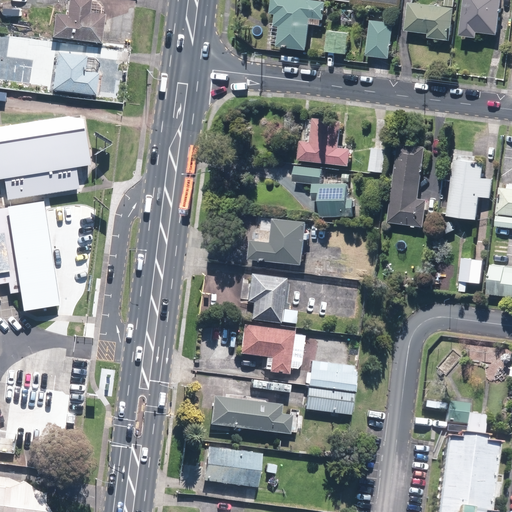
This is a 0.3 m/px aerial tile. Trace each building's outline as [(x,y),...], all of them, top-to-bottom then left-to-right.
[(52,13),(49,37),(99,43),(102,14),(87,12),(88,0),(66,0),(64,15),(52,13)] [(326,3),(298,0),(272,0),(270,15),(276,16),(274,27),(280,28),(277,48),(306,52),(310,26),(321,27),(321,21),(324,22),(326,3)] [(464,0),(459,37),(476,40),(477,34),(497,36),(501,0),(464,0)] [(454,10),(408,4),(405,32),(428,35),(428,39),(450,42),(454,10)] [(394,24),(370,21),(366,57),(389,60),(394,24)] [(349,35),(327,32),(325,53),(346,55),(349,35)] [(8,39),(6,60),(31,63),(33,42),(8,39)] [(54,52),(49,89),(93,95),(96,73),(82,71),(84,56),(54,52)] [(0,127),(0,138),(84,125),(83,119),(69,116),(0,127)] [(301,142),(299,161),(349,167),(351,150),(339,149),(342,123),(314,119),(311,143),(301,142)] [(0,138),(0,180),(4,180),(8,200),(79,189),(76,167),(90,164),(84,125),(0,138)] [(398,144),(388,223),(423,228),(426,209),(428,210),(429,201),(418,200),(425,148),(398,144)] [(381,150),(372,149),(369,172),(385,174),(388,151),(381,150)] [(454,160),(447,217),(477,221),(480,198),(491,199),(493,181),(488,180),(482,179),(484,164),(454,160)] [(320,202),(320,218),(354,218),(355,200),(347,199),(348,185),(321,184),(322,168),(294,166),(292,182),(313,184),(313,202),(320,202)] [(499,188),(496,215),(511,216),(511,185),(508,185),(507,189),(499,188)] [(44,201),(0,207),(0,233),(4,233),(10,271),(0,272),(0,284),(9,283),(11,293),(21,291),(24,311),(60,305),(58,294),(45,210),(44,201)] [(511,218),(496,216),(495,227),(511,229),(511,218)] [(269,246),(248,243),(245,262),(304,269),(311,222),(273,217),(269,246)] [(451,221),(440,226),(444,236),(456,231),(451,221)] [(0,272),(10,271),(4,233),(0,233),(0,272)] [(483,261),(462,259),(459,282),(460,282),(459,292),(466,293),(467,283),(481,285),(483,261)] [(511,298),(511,268),(491,266),(487,295),(511,298)] [(287,281),(248,276),(247,280),(243,279),(240,299),(245,300),(244,303),(250,304),(248,321),(278,325),(279,310),(286,311),(287,305),(284,304),(287,281)] [(295,312),(281,310),(279,323),(293,325),(295,312)] [(241,326),(237,355),(264,359),(262,370),(267,371),(266,373),(286,376),(287,370),(296,371),(297,366),(301,337),(291,336),(291,333),(241,326)] [(352,368),(309,362),(306,381),(306,386),(352,393),(354,373),(351,373),(352,368)] [(304,398),(302,410),(348,416),(351,395),(305,389),(304,398)] [(211,397),(207,426),(287,435),(289,417),(278,415),(279,406),(211,397)] [(466,405),(446,403),(444,412),(443,413),(443,420),(443,422),(443,424),(463,426),(465,415),(466,405)] [(462,437),(480,440),(481,434),(482,432),(482,431),(484,418),(465,415),(463,426),(462,437)] [(452,442),(439,440),(436,460),(429,511),(483,511),(492,449),(492,448),(480,446),(480,440),(462,437),(453,436),(452,442)] [(259,453),(203,448),(200,482),(256,487),(259,453)] [(275,463),(265,463),(265,475),(275,476),(275,463)] [(0,511),(44,511),(34,493),(23,480),(18,483),(4,478),(0,477),(0,511)]
